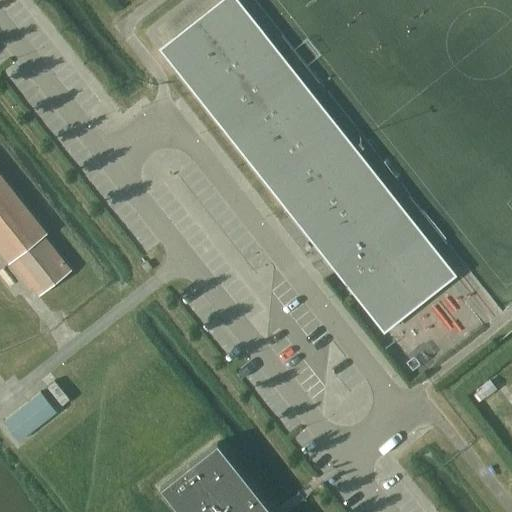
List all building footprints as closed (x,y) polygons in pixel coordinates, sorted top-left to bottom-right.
[(197,0),(204,10),(219,0),(197,0)] [(278,82),(286,76),(271,57),(263,63),(258,57),(266,51),(226,1),(171,45),(211,95),(217,90),(222,96),(216,101),(231,120),(237,115),(242,121),(236,126),(275,176),(330,133),(291,83),(283,89),(278,82)] [(348,165),(330,142),(282,180),(300,203),(348,165)] [(336,240),(329,246),(389,321),(445,276),(386,201),(377,208),(371,200),(374,197),(353,170),(304,209),(326,236),(330,233),(336,240)] [(0,173),(0,251),(9,262),(12,260),(39,294),(71,269),(43,235),(46,232),(0,173)] [(57,379),(46,387),(60,405),(71,396),(57,379)] [(4,420),(19,440),(56,411),(40,392),(4,420)] [(511,402),(503,392),(483,408),(511,444),(511,402)] [(269,511),(272,510),(218,442),(160,487),(180,511),(269,511)]
